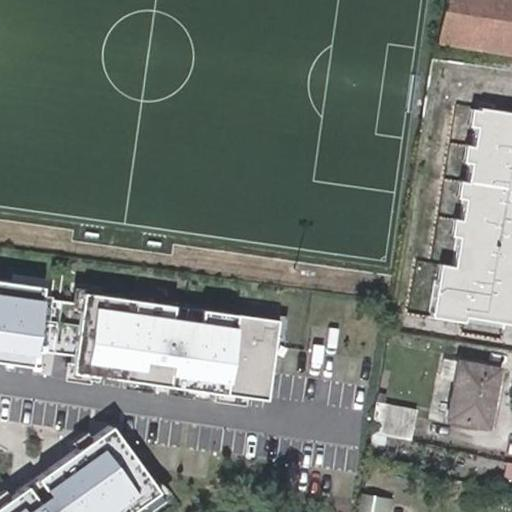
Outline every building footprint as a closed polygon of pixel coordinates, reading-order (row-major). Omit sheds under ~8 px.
[(511,0),(443,0),(437,40),(511,52),(511,0)] [(511,111),(471,105),(448,264),(438,262),(430,317),(460,322),(461,315),(511,322),(511,111)] [(41,286),(0,279),(0,360),(30,365),(32,349),(72,354),(70,370),(264,398),(276,319),(81,291),(80,302),(40,296),(41,286)] [(454,382),(448,419),(488,427),(498,370),(442,358),(438,378),(454,382)] [(373,404),(369,431),(411,440),(416,413),(373,404)] [(0,511),(123,511),(155,490),(109,424),(0,501),(0,511)] [(388,511),(390,496),(360,494),(358,511),(388,511)]
